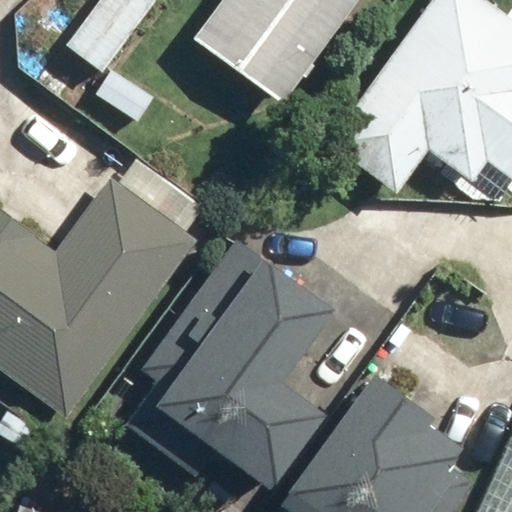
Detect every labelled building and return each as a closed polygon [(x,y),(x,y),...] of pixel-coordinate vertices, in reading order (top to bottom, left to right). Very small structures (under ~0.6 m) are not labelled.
[(158,0),(99,0),(66,43),(103,72),(158,0)] [(355,0),(220,0),(194,36),(282,100),(355,0)] [(511,19),(485,0),(434,0),(330,142),(398,192),(429,149),(473,181),(486,162),(511,180),(511,19)] [(157,95),(114,67),(97,93),(140,121),(157,95)] [(57,251),(0,208),(0,366),(67,416),(198,239),(112,176),(57,251)] [(330,307),(239,241),(145,368),(159,377),(126,422),(193,471),(208,450),(263,490),(319,413),(275,382),(330,307)] [(428,414),(368,371),(275,500),(291,511),(454,511),(475,483),(445,461),(458,443),(425,419),(428,414)] [(511,511),(511,468),(484,511),(511,511)] [(45,511),(19,502),(14,511),(45,511)]
